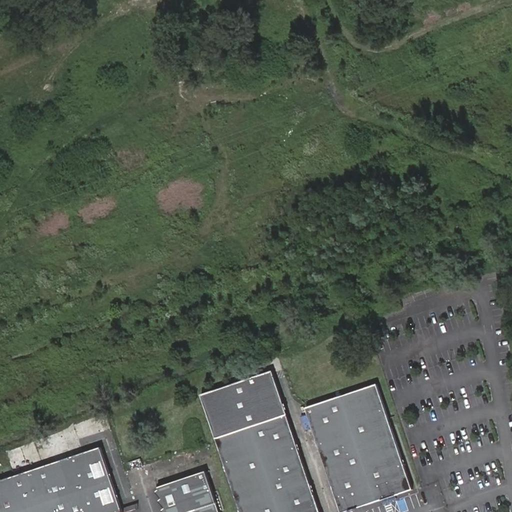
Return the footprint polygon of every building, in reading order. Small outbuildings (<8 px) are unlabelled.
[(202,395),(241,511),(319,511),(273,371),(202,395)] [(378,384),(337,398),(373,503),(413,489),(378,384)] [(307,408),(341,511),(342,511),(373,503),(337,398),(307,408)] [(124,511),(104,448),(0,481),(0,511),(124,511)] [(221,511),(208,472),(159,487),(167,511),(221,511)]
